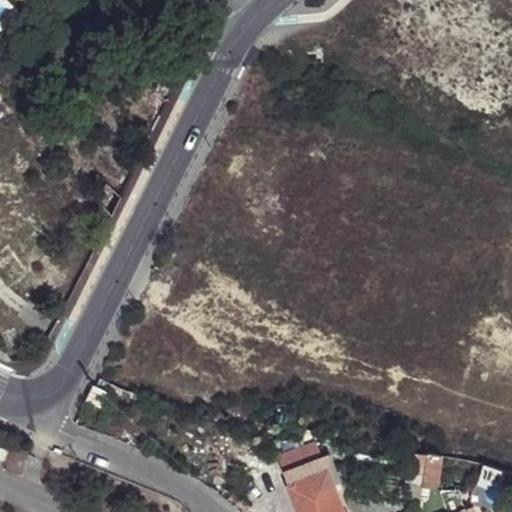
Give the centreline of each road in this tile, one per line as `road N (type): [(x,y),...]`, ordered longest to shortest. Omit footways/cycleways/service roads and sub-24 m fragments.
road 1 (residential): [(244,25),(41,419)]
road 2 (residential): [(213,511),(41,419)]
